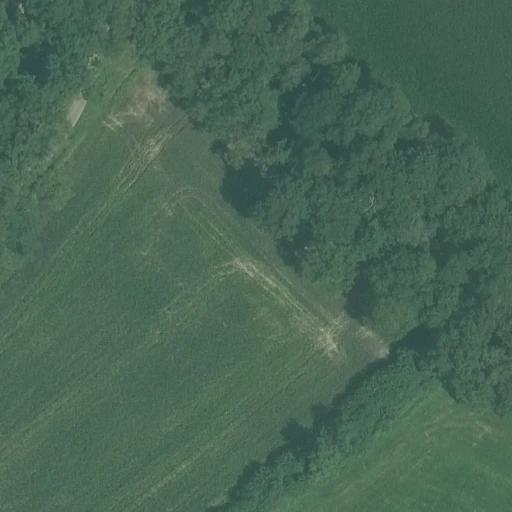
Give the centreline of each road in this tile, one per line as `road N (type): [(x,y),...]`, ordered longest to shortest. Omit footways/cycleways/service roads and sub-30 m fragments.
road 1 (unclassified): [(511,382),(428,322),(290,192),(196,78),(150,0)]
road 2 (unclassified): [(0,217),(62,133),(125,0)]
